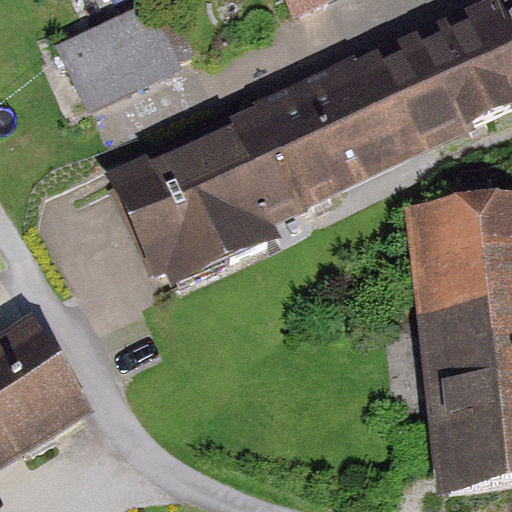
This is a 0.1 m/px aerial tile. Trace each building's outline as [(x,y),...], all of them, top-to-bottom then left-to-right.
[(289,0),(299,22),(348,0),(289,0)] [(511,33),(498,4),(112,187),(168,305),(281,252),(273,237),(511,124),(511,33)] [(157,14),(64,53),(92,119),(185,80),(157,14)] [(511,488),(511,210),(418,219),(442,494),(511,488)] [(0,477),(87,423),(29,331),(0,349),(0,477)]
